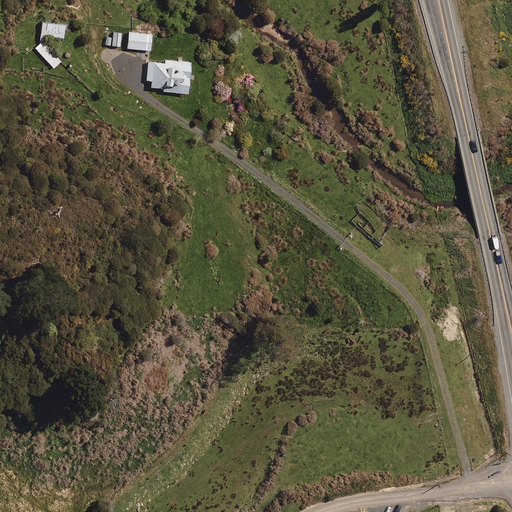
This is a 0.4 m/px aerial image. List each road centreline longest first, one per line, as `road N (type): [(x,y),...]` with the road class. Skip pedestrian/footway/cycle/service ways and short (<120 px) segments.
road 1 (trunk): [(511,321),(447,22)]
road 2 (track): [(342,511),(511,481)]
